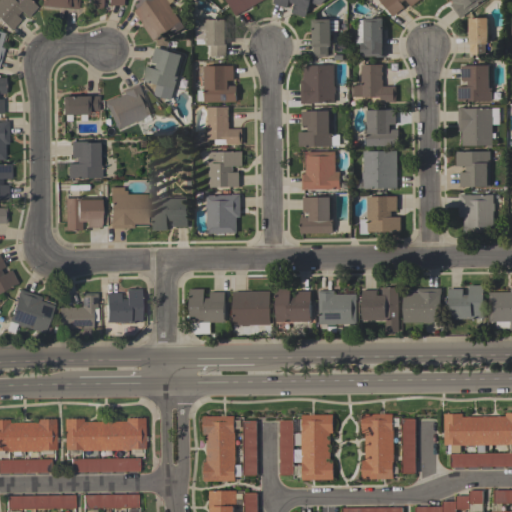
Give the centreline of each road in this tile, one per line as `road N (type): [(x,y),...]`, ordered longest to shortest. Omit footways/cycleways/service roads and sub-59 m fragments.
road 1 (residential): [(56,262),(511,254)]
road 2 (primary): [(174,384),(511,378)]
road 3 (residential): [(56,262),(41,257),(38,245),(38,65),(49,50),(104,51)]
road 4 (primary): [(511,354),(252,357)]
road 5 (residential): [(277,500),(427,496),(458,484),(511,482)]
road 6 (residential): [(272,261),(274,48)]
road 7 (residential): [(429,257),(431,45)]
road 8 (primary): [(173,358),(0,360)]
road 9 (residential): [(0,486),(169,485)]
road 10 (residential): [(176,511),(169,485),(174,379)]
